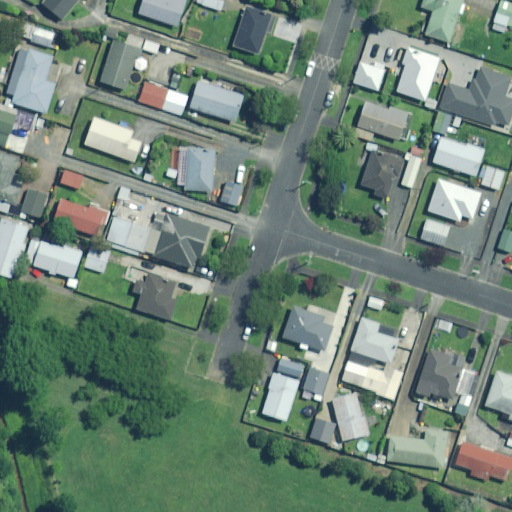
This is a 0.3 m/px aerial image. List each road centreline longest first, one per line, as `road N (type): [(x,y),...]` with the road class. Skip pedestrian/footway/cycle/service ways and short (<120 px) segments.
road 1 (residential): [(272,227),(511,305)]
road 2 (residential): [(346,0),(272,227)]
road 3 (residential): [(272,227),(231,356)]
